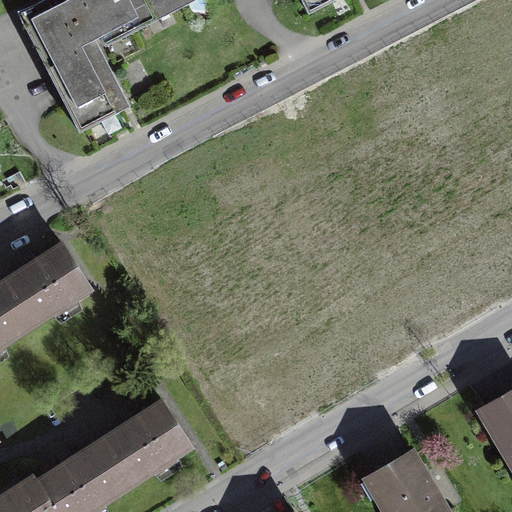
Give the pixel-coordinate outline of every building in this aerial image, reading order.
[(194,0),(35,0),(12,12),(75,134),(130,106),(100,48),(194,0)] [(299,0),(307,15),(336,0),(299,0)] [(228,251),(207,200),(506,75),(511,89),(511,15),(296,106),(307,131),(192,180),(191,177),(152,193),(184,270),(228,251)] [(65,248),(1,288),(25,326),(89,286),(65,248)] [(0,341),(25,326),(1,288),(0,288),(0,341)] [(511,394),(477,414),(511,476),(511,394)] [(158,397),(96,438),(125,482),(187,442),(158,397)] [(52,511),(79,511),(125,482),(96,438),(32,480),(52,511)] [(446,511),(411,453),(365,480),(383,511),(446,511)] [(0,511),(52,511),(32,480),(28,474),(0,491),(0,511)]
